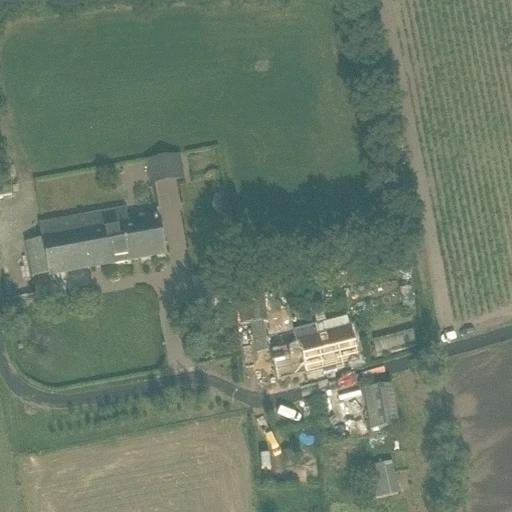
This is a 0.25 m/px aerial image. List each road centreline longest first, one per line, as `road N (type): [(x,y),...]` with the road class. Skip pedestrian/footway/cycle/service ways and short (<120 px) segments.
road 1 (residential): [(0,353),(14,392),(42,405),(197,384),(258,409),(511,336)]
road 2 (unknown): [(221,389),(209,294),(186,271),(0,303)]
